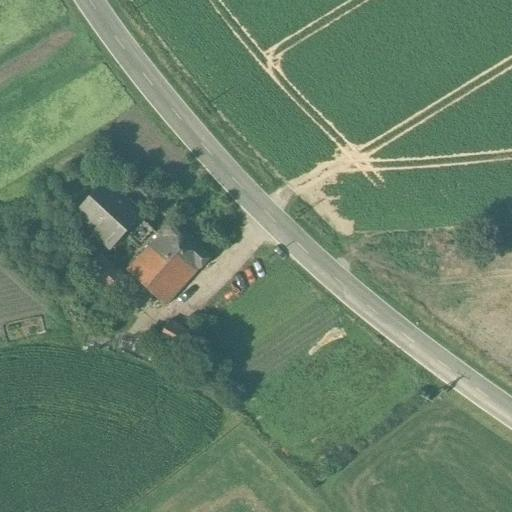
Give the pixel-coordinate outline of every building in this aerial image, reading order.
[(143,215),(106,182),(73,218),(110,251),(128,232),(140,219),(143,215)] [(140,219),(128,232),(141,243),(152,231),(140,219)] [(207,257),(167,222),(157,234),(161,238),(141,260),(174,288),(191,268),(194,272),(207,257)] [(125,281),(99,254),(86,267),(112,294),(125,281)] [(198,307),(214,293),(207,286),(192,301),(198,307)] [(98,291),(81,309),(96,322),(112,305),(98,291)] [(194,333),(169,321),(157,346),(198,367),(213,336),(197,328),(194,333)]
